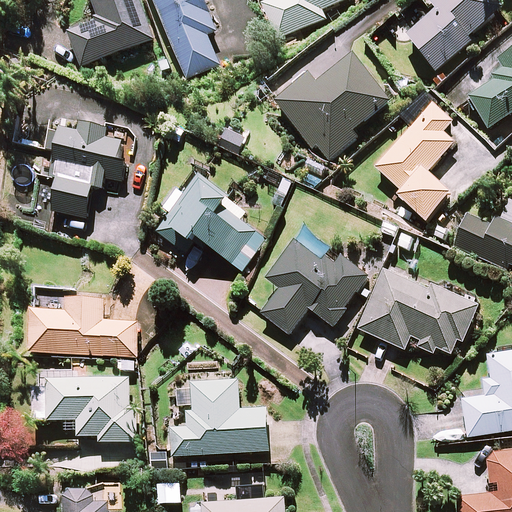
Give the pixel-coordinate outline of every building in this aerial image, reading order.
[(155,44),(140,0),(93,0),(102,26),(72,36),(82,68),(155,44)] [(219,35),(205,0),(155,0),(187,80),(221,66),(210,39),(219,35)] [(350,0),(280,0),(265,6),(280,40),(326,20),(323,12),(350,0)] [(506,14),(495,0),(446,0),(436,8),(441,15),(411,39),(438,74),(478,43),(474,39),(506,14)] [(511,116),(511,58),(496,68),(502,80),(471,99),(489,130),(511,116)] [(394,106),(358,60),(322,89),(313,78),(279,105),(328,167),(361,141),(356,135),(394,106)] [(456,125),(436,107),(379,171),(406,195),(401,199),(430,225),(454,198),(430,175),(457,146),(446,136),(456,125)] [(108,133),(86,128),(84,135),(67,131),(54,183),(66,186),(59,215),(89,223),(97,191),(105,193),(108,181),(125,185),(130,166),(121,163),(126,146),(106,141),(108,133)] [(230,203),(232,200),(201,177),(184,199),(180,196),(168,212),(174,217),(160,236),(189,257),(200,241),(244,273),(268,241),(242,222),(247,216),(230,203)] [(296,185),(284,179),(271,206),(283,211),(296,185)] [(469,255),(509,272),(511,267),(511,202),(503,221),(475,209),(464,235),(476,240),(469,255)] [(350,314),(347,311),(371,280),(344,259),(337,268),(327,260),(332,253),(307,234),(270,281),(284,292),(265,317),(292,338),(312,312),(334,328),(337,331),(350,314)] [(446,255),(426,246),(420,260),(440,269),(446,255)] [(439,352),(455,359),(461,346),(465,348),(466,347),(482,310),(435,289),(433,294),(388,274),(361,333),(408,353),(413,340),(423,345),(420,350),(436,357),(439,352)] [(107,302),(70,300),(69,315),(56,314),(35,314),(34,355),(121,358),(120,371),(138,372),(139,354),(140,327),(107,325),(107,302)] [(511,350),(490,354),(494,382),(486,383),(488,399),(465,402),(470,440),(511,434),(511,350)] [(102,440),(102,445),(136,446),(138,410),(132,410),(133,382),(51,379),(51,390),(38,389),(37,421),(66,422),(66,424),(66,427),(67,429),(68,431),(69,433),(70,435),(71,437),(73,439),(74,440),(76,442),(78,443),(80,444),(82,445),(84,446),(85,439),(102,440)] [(196,392),(181,393),(182,408),(197,408),(198,415),(190,416),(191,430),(174,431),(176,459),(272,454),(270,412),(243,414),(241,382),(196,385),(196,392)] [(511,511),(511,455),(491,458),(495,497),(461,500),(462,511),(511,511)] [(97,496),(70,497),(70,511),(111,511),(111,505),(97,506),(97,496)] [(289,511),(289,501),(202,505),(202,511),(289,511)]
